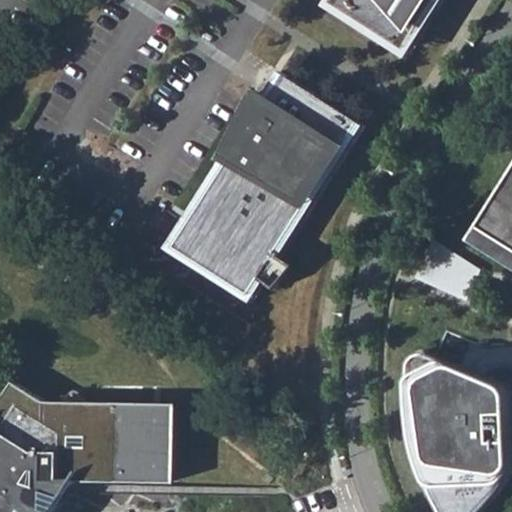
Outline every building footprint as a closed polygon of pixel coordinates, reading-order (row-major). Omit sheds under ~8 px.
[(336,0),(335,3),(407,50),(438,0),(440,0),(442,1),(442,0),(336,0)] [(176,247),(252,296),(264,278),(279,254),(305,213),(307,215),(363,124),(285,74),(269,101),(256,92),(224,156),(231,160),(176,247)] [(511,184),(483,231),(511,249),(511,184)] [(419,276),(471,299),(487,264),(435,240),(419,276)] [(511,446),(504,386),(426,350),(409,357),(408,378),(419,467),(440,511),(483,511),(511,475),(511,446)] [(48,403),(16,382),(0,408),(0,511),(57,511),(77,482),(167,484),(168,403),(48,403)] [(105,398),(162,400),(163,387),(106,385),(105,398)]
